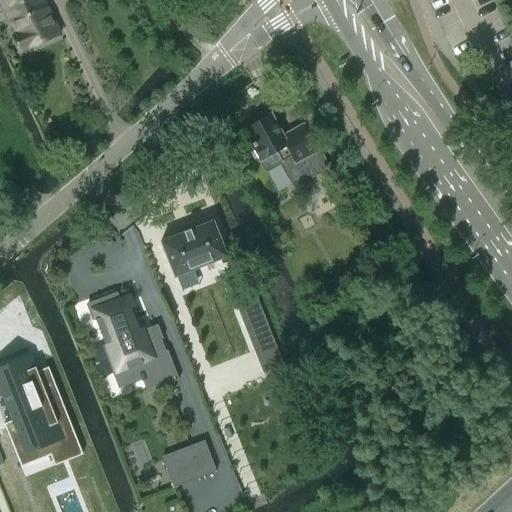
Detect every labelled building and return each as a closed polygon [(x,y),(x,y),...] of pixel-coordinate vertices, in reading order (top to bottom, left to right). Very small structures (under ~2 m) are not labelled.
[(43,0),(0,0),(17,35),(13,37),(20,52),(60,35),(43,0)] [(247,127),(244,129),(252,144),(251,144),(252,147),(251,148),(259,162),(267,175),(283,166),(296,189),(328,171),(303,126),(302,127),(304,130),(284,141),(269,115),(258,121),(256,119),(245,125),(247,127)] [(212,222),(160,242),(174,277),(226,257),(212,222)] [(167,379),(168,381),(178,377),(155,327),(138,334),(125,302),(119,305),(115,295),(91,305),(96,319),(94,320),(104,345),(106,344),(117,371),(137,363),(141,374),(139,374),(142,381),(144,380),(147,387),(167,379)] [(264,321),(245,328),(254,351),(273,343),(264,321)] [(76,441),(54,385),(44,388),(31,355),(0,366),(0,396),(17,390),(27,415),(3,424),(20,467),(22,466),(21,466),(51,454),(49,449),(74,439),(75,442),(76,441)] [(203,443),(165,458),(176,485),(172,486),(173,488),(216,471),(204,440),(202,441),(203,443)]
